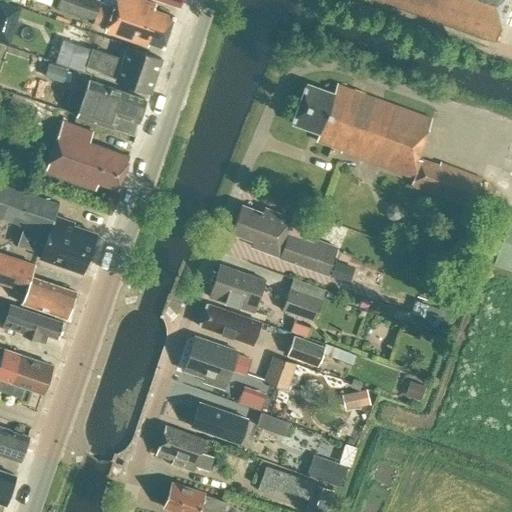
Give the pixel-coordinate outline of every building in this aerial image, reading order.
[(174,18),(153,11),(155,5),(139,0),(116,0),(114,6),(97,0),(58,0),(56,7),(107,25),(105,30),(147,45),(148,42),(163,48),(174,18)] [(376,0),(495,42),(510,0),(376,0)] [(0,3),(0,42),(6,44),(17,9),(0,3)] [(151,94),(162,61),(127,49),(123,60),(93,50),(87,67),(118,77),(116,82),(151,94)] [(44,78),(63,84),(67,71),(48,64),(44,78)] [(78,113),(77,117),(133,136),(145,101),(89,82),(83,98),(71,94),(66,109),(78,113)] [(471,210),(482,180),(440,164),(439,167),(417,160),(431,120),(337,85),(333,95),(305,85),(291,124),(319,135),(316,142),(341,151),(341,153),(414,180),(410,187),(471,210)] [(130,157),(90,143),(93,134),(64,124),(47,174),(96,191),(98,184),(118,191),(130,157)] [(75,223),(56,217),(60,205),(0,184),(0,219),(39,233),(38,235),(48,238),(41,259),(83,273),(96,235),(74,227),(75,223)] [(292,219),(289,218),(265,209),(263,214),(242,206),(242,205),(241,205),(230,234),(231,235),(232,234),(252,242),(250,247),(280,258),(279,258),(312,270),(325,275),(335,248),(314,240),(312,245),(287,235),(292,219)] [(393,206),(387,209),(385,214),(388,219),(393,221),(399,219),(401,213),(398,208),(393,206)] [(511,270),(511,216),(510,215),(492,264),(511,270)] [(0,283),(17,289),(15,293),(25,296),(22,304),(67,320),(76,293),(31,278),(35,266),(0,253),(0,283)] [(254,313),(264,281),(219,266),(209,298),(254,313)] [(313,321),(320,299),(288,288),(281,311),(313,321)] [(415,302),(411,314),(423,318),(419,328),(439,335),(446,313),(415,302)] [(252,346),(260,324),(206,305),(198,326),(252,346)] [(22,333),(22,334),(21,335),(44,344),(47,336),(57,340),(58,336),(63,334),(64,330),(62,326),(63,323),(10,306),(8,311),(2,309),(0,313),(0,319),(5,321),(3,326),(22,333)] [(323,348),(294,337),(287,354),(317,366),(323,348)] [(224,390),(237,352),(195,338),(184,371),(205,378),(204,383),(224,390)] [(0,348),(0,391),(20,398),(24,388),(42,394),(52,366),(0,348)] [(295,364),(272,356),(263,382),(287,390),(295,364)] [(419,401),(424,387),(414,384),(409,397),(419,401)] [(239,387),(238,405),(261,406),(262,389),(239,387)] [(366,392),(347,396),(349,409),(369,405),(366,392)] [(238,444),(247,420),(199,403),(191,427),(238,444)] [(289,423),(261,413),(256,427),(284,436),(289,423)] [(204,441),(165,426),(155,455),(172,461),(171,464),(193,472),(195,467),(208,472),(213,458),(200,453),(204,441)] [(0,455),(4,457),(5,456),(20,462),(29,438),(0,427),(0,455)] [(347,467),(324,459),(316,480),(339,488),(347,467)] [(266,468),(261,483),(306,498),(311,483),(266,468)] [(0,503),(5,505),(15,476),(0,470),(0,503)] [(203,511),(223,511),(226,503),(204,495),(172,484),(164,508),(176,511),(198,511),(199,510),(203,511)] [(326,511),(334,492),(315,485),(304,511),(326,511)]
